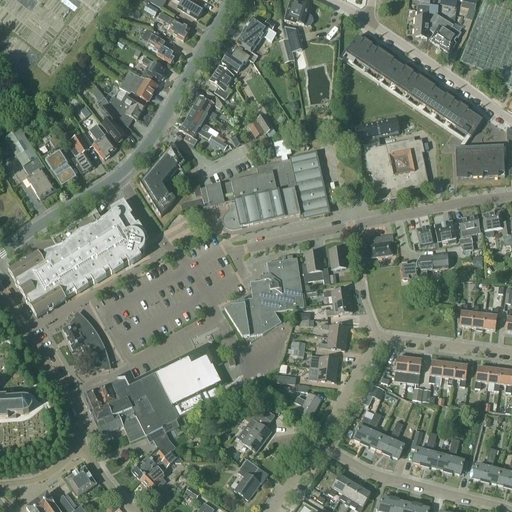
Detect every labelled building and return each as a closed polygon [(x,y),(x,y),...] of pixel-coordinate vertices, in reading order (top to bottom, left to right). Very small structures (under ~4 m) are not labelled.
[(196,21),(203,11),(188,2),(188,1),(186,0),(168,0),(179,6),(177,10),(196,21)] [(457,0),(440,0),(439,6),(455,9),(457,0)] [(477,1),(470,0),(462,0),(460,9),(474,12),(477,1)] [(482,79),(511,89),(511,13),(491,6),(492,4),(484,1),(462,64),(485,71),(482,79)] [(308,16),(310,9),(302,6),(301,7),(290,3),(284,21),(297,25),(297,24),(307,27),(308,27),(309,27),(310,26),(311,25),(312,24),(312,23),(312,22),(312,21),(312,20),(311,19),(310,18),(309,17),(308,16)] [(147,6),(144,11),(154,18),(158,12),(147,6)] [(427,39),(429,7),(417,6),(416,18),(415,18),(414,38),(427,39)] [(187,36),(188,35),(187,34),(189,31),(161,14),(158,20),(171,28),(168,34),(183,43),(184,42),(186,41),(188,38),(187,36)] [(429,32),(434,35),(429,43),(439,49),(451,29),(452,29),(453,27),(434,15),(430,22),(429,32)] [(272,33),(275,26),(267,21),(263,27),(252,19),(241,35),(242,36),(236,45),(238,46),(251,55),(262,38),(271,44),(276,36),(272,33)] [(291,54),(292,54),(302,51),(297,32),(284,28),(287,41),(288,40),(291,54)] [(452,29),(451,29),(439,49),(449,55),(455,45),(454,43),(456,39),(457,40),(460,35),(452,29)] [(174,59),(174,58),(175,55),(163,47),(165,43),(162,41),(154,36),(153,36),(148,44),(154,48),(153,50),(159,53),(156,57),(170,66),(171,65),(173,64),(174,62),(174,59)] [(357,38),(345,55),(360,65),(372,48),(372,47),(364,41),(363,42),(357,38)] [(294,62),(292,54),(291,54),(288,40),(287,41),(279,43),(284,65),(294,62)] [(251,55),(238,46),(231,56),(228,54),(222,64),(236,74),(243,65),(244,66),(247,61),(253,65),(257,59),(251,55)] [(372,48),(360,65),(373,74),(386,56),(377,50),(377,51),(372,48)] [(386,56),(373,74),(387,83),(399,66),(393,62),(394,61),(386,56)] [(147,68),(141,79),(145,81),(145,80),(154,86),(156,82),(159,84),(160,82),(162,82),(164,79),(163,77),(164,76),(162,75),(164,71),(144,59),(143,59),(142,62),(140,64),(147,68)] [(399,66),(387,83),(401,93),(413,75),(413,74),(405,69),(404,69),(399,66)] [(226,89),(233,78),(219,68),(209,83),(218,89),(214,95),(225,102),(231,93),(226,89)] [(77,69),(68,82),(72,85),(81,72),(77,69)] [(145,81),(141,79),(129,73),(119,90),(126,94),(127,94),(130,96),(131,94),(136,97),(147,104),(157,87),(154,86),(145,80),(145,81)] [(413,75),(401,93),(415,102),(427,83),(418,78),(418,79),(413,75)] [(120,85),(114,82),(112,87),(118,90),(120,85)] [(427,83),(415,102),(428,111),(440,94),(434,90),(435,89),(427,83)] [(116,119),(127,129),(132,120),(136,123),(141,115),(146,106),(130,96),(127,94),(126,94),(121,103),(112,98),(108,106),(107,108),(116,119)] [(207,117),(214,121),(217,117),(210,112),(213,107),(220,111),(222,107),(217,99),(210,94),(205,101),(200,98),(199,100),(197,100),(196,103),(196,105),(194,109),(207,117)] [(440,94),(428,111),(442,120),(454,103),(454,102),(446,96),(445,97),(440,94)] [(117,126),(113,121),(116,119),(107,108),(108,106),(104,100),(96,106),(106,122),(101,126),(116,145),(117,144),(118,145),(126,139),(125,138),(126,137),(123,134),(123,133),(117,125),(117,126)] [(290,105),(290,107),(291,108),(292,110),(293,111),(295,111),(296,110),(298,109),(298,108),(299,106),(298,104),(297,103),(296,102),(294,102),(292,103),(291,104),(290,105)] [(454,103),(442,120),(456,129),(467,112),(468,111),(459,105),(459,106),(454,103)] [(85,109),(80,113),(86,120),(90,116),(85,109)] [(207,117),(194,109),(192,113),(190,113),(189,116),(189,117),(186,122),(207,134),(211,136),(216,139),(218,134),(202,125),(207,117)] [(467,112),(456,129),(471,140),(482,122),(467,112)] [(265,136),(273,131),(264,116),(256,121),(265,136)] [(397,121),(355,130),(357,142),(363,141),(365,147),(364,147),(369,171),(371,171),(378,201),(391,199),(390,194),(427,186),(420,153),(423,153),(421,146),(420,142),(409,145),(408,143),(380,149),(380,147),(378,140),(399,136),(398,133),(399,133),(397,121)] [(197,142),(193,140),(197,134),(204,138),(209,141),(211,136),(207,134),(186,122),(184,126),(182,127),(181,129),(181,131),(180,133),(187,136),(183,142),(194,148),(197,142)] [(255,139),(263,135),(256,124),(249,129),(255,139)] [(93,147),(93,148),(103,161),(104,161),(106,161),(109,159),(109,157),(110,156),(116,152),(110,145),(110,143),(109,141),(107,141),(105,137),(105,138),(96,126),(89,132),(98,143),(93,147)] [(40,202),(56,192),(43,170),(44,169),(38,159),(20,131),(5,140),(29,178),(26,180),(40,202)] [(338,141),(341,135),(335,131),(330,138),(335,141),(336,140),(338,141)] [(89,151),(93,148),(93,147),(84,134),(80,137),(80,136),(67,144),(76,159),(72,162),(81,176),(93,168),(84,155),(89,152),(89,151)] [(244,146),(237,134),(229,139),(236,150),(244,146)] [(55,151),(41,160),(49,172),(53,179),(55,178),(62,188),(75,179),(66,165),(70,163),(62,151),(63,151),(52,135),(43,141),(45,145),(50,142),(55,151)] [(316,160),(315,155),(287,162),(286,157),(291,156),(288,141),(273,145),(277,159),(281,158),(282,163),(256,168),(258,177),(205,189),(200,190),(200,191),(201,194),(202,197),(203,201),(204,207),(205,212),(206,212),(205,211),(228,206),(230,214),(229,214),(228,214),(227,215),(226,216),(225,217),(225,218),(224,219),(224,220),(223,222),(224,223),(224,224),(224,225),(225,227),(226,228),(228,230),(230,231),(232,231),(234,231),(241,229),(241,228),(294,217),(294,219),(303,217),(304,220),(328,215),(327,210),(328,210),(328,207),(326,207),(323,192),(325,192),(324,189),(322,189),(321,181),(322,181),(321,177),(320,178),(317,163),(318,163),(317,160),(316,160)] [(219,142),(216,148),(224,152),(227,147),(219,142)] [(140,185),(160,218),(161,218),(175,201),(171,195),(168,197),(162,187),(162,185),(177,168),(180,170),(185,165),(184,164),(173,146),(140,185)] [(487,152),(488,179),(505,178),(503,151),(487,152)] [(487,152),(471,153),(473,180),(488,179),(487,152)] [(456,181),(473,180),(471,153),(455,154),(456,181)] [(141,259),(144,257),(144,256),(143,255),(143,253),(143,252),(143,250),(144,248),(144,247),(144,245),(145,244),(146,243),(147,242),(148,241),(123,203),(111,211),(113,215),(102,221),(96,212),(95,211),(86,220),(73,225),(62,234),(50,239),(51,239),(56,249),(40,259),(38,255),(8,273),(36,320),(66,302),(65,301),(75,295),(76,297),(88,289),(88,288),(93,285),(94,287),(106,279),(106,278),(111,276),(112,277),(124,269),(123,269),(128,266),(129,268),(141,260),(141,259)] [(511,237),(509,223),(501,225),(500,213),(482,217),(485,238),(487,240),(492,239),(494,236),(493,232),(502,231),(503,239),(511,237)] [(462,239),(480,235),(479,229),(476,218),(458,222),(460,233),(461,233),(462,239)] [(448,246),(456,244),(451,223),(434,227),(438,244),(447,242),(448,246)] [(434,245),(433,240),(431,228),(416,231),(411,232),(414,244),(418,243),(420,248),(434,245)] [(390,243),(393,243),(392,237),(368,240),(369,251),(363,252),(365,265),(371,264),(371,259),(392,256),(390,243)] [(511,237),(503,239),(505,247),(511,246),(511,242),(511,237)] [(332,272),(346,270),(343,250),(329,252),(332,272)] [(327,270),(322,271),(319,253),(305,255),(307,265),(302,266),(305,288),(308,288),(307,284),(323,282),(324,287),(330,286),(327,270)] [(423,272),(448,270),(447,256),(421,258),(416,265),(406,266),(405,265),(402,265),(401,267),(399,267),(401,282),(403,282),(404,283),(407,283),(408,282),(410,281),(409,279),(424,278),(423,272)] [(262,337),(281,324),(275,314),(304,310),(297,260),(293,261),(292,257),(281,259),(282,262),(266,265),(268,277),(262,278),(263,282),(250,284),(252,300),(243,301),(231,307),(224,311),(242,339),(243,339),(262,336),(262,337)] [(487,278),(492,283),(497,278),(493,273),(487,278)] [(317,298),(316,291),(305,292),(306,299),(317,298)] [(332,298),(333,305),(350,303),(349,291),(323,294),(324,299),(332,298)] [(350,303),(333,305),(334,312),(326,313),(326,318),(352,314),(350,303)] [(471,330),(473,315),(466,314),(467,307),(462,307),(461,313),(459,328),(471,330)] [(485,316),(477,315),(478,308),(473,308),(473,315),(471,330),(475,330),(475,332),(483,333),(483,331),(485,316)] [(492,317),(485,316),(483,331),(495,333),(497,318),(496,318),(497,311),(492,310),(492,317)] [(71,327),(81,349),(96,340),(95,338),(93,335),(91,333),(89,330),(88,328),(86,325),(83,323),(81,321),(79,319),(77,317),(70,325),(71,327)] [(329,332),(328,339),(346,341),(347,329),(322,326),(321,331),(329,332)] [(71,327),(67,329),(62,331),(73,353),(81,349),(71,327)] [(346,341),(328,339),(327,346),(319,345),(319,350),(344,353),(346,341)] [(84,356),(84,357),(85,357),(86,356),(88,357),(89,357),(90,358),(91,359),(92,360),(93,361),(93,362),(93,363),(93,364),(93,365),(93,366),(93,367),(92,368),(91,369),(90,370),(92,373),(107,371),(107,368),(106,365),(105,362),(105,359),(104,356),(103,353),(102,351),(100,348),(99,345),(98,343),(96,340),(81,349),(84,356)] [(293,352),(303,353),(304,353),(305,345),(291,343),(290,351),(293,351),(293,352)] [(113,388),(112,389),(118,405),(125,426),(122,427),(123,428),(126,436),(130,444),(145,438),(149,445),(153,443),(153,442),(166,436),(165,435),(179,428),(176,422),(179,420),(178,420),(221,399),(220,398),(210,403),(209,400),(206,394),(224,385),(215,367),(219,365),(219,363),(218,363),(210,346),(205,348),(132,384),(128,375),(126,376),(117,380),(119,385),(112,388),(113,388)] [(304,353),(303,353),(293,352),(292,359),(303,361),(304,353)] [(337,361),(312,358),(310,358),(309,370),(336,373),(337,361)] [(406,385),(407,375),(409,360),(397,359),(395,374),(394,383),(406,385)] [(419,377),(421,362),(409,360),(407,375),(406,385),(418,386),(419,377)] [(452,388),(453,381),(455,366),(450,365),(451,363),(443,362),(443,364),(441,379),(448,380),(447,387),(452,388)] [(443,364),(431,363),(429,378),(429,384),(434,385),(434,378),(441,379),(443,364)] [(467,367),(455,366),(453,381),(460,382),(459,388),(464,389),(465,382),(467,367)] [(498,394),(499,387),(499,386),(501,372),(496,371),(497,369),(489,368),(489,370),(487,385),(494,386),(493,393),(498,394)] [(489,370),(477,369),(475,384),(475,390),(479,391),(480,384),(487,385),(489,370)] [(334,385),(336,373),(309,370),(307,382),(334,385)] [(499,386),(499,387),(506,387),(505,394),(510,395),(511,388),(511,381),(511,372),(501,372),(499,386)] [(296,379),(277,377),(276,385),(295,387),(296,379)] [(96,390),(85,394),(92,410),(94,414),(118,405),(112,389),(110,389),(109,385),(96,390)] [(374,388),(370,397),(373,399),(379,402),(383,392),(374,388)] [(421,404),(422,392),(413,390),(412,402),(421,404)] [(430,398),(431,393),(424,392),(422,404),(429,405),(430,399),(430,398)] [(16,416),(22,415),(23,415),(29,413),(29,414),(29,413),(32,409),(32,408),(32,404),(31,403),(28,400),(27,399),(22,399),(22,398),(21,398),(15,399),(14,396),(0,396),(0,419),(16,419),(16,416)] [(310,421),(320,402),(309,396),(305,403),(297,398),(294,404),(302,408),(299,414),(310,421)] [(118,405),(94,414),(97,423),(102,436),(123,428),(122,427),(125,426),(118,405)] [(259,407),(255,412),(257,414),(262,417),(270,424),(274,418),(259,407)] [(257,414),(252,421),(243,432),(237,441),(256,455),(271,434),(265,430),(270,424),(262,417),(257,414)] [(375,414),(372,421),(378,424),(381,417),(375,414)] [(200,426),(209,428),(212,421),(202,418),(200,426)] [(483,427),(486,428),(486,425),(490,426),(491,421),(485,419),(483,427)] [(369,427),(373,428),(376,430),(378,424),(372,421),(369,427)] [(396,424),(394,430),(400,433),(403,427),(396,424)] [(367,428),(366,431),(359,428),(353,441),(360,444),(359,446),(364,448),(370,433),(373,428),(369,427),(367,428)] [(373,428),(370,433),(364,448),(368,450),(369,448),(375,451),(381,438),(375,435),(376,432),(376,430),(373,428)] [(391,436),(394,438),(397,439),(400,433),(394,430),(391,436)] [(415,433),(410,451),(416,452),(417,450),(419,445),(420,445),(422,434),(415,433)] [(429,435),(428,441),(435,443),(436,436),(429,435)] [(139,465),(131,473),(140,482),(161,463),(169,457),(168,456),(173,452),(176,450),(169,443),(166,436),(153,442),(153,443),(157,449),(154,452),(152,453),(150,456),(147,458),(139,465)] [(389,438),(388,440),(381,438),(375,451),(382,454),(381,456),(385,458),(392,442),(394,438),(391,436),(389,438)] [(397,439),(394,438),(392,442),(385,458),(390,460),(391,458),(397,461),(403,447),(397,444),(398,442),(397,439)] [(426,447),(430,448),(433,449),(435,443),(428,441),(426,447)] [(452,441),(451,447),(458,449),(459,442),(452,441)] [(417,450),(416,452),(413,465),(420,466),(419,468),(424,470),(428,453),(430,448),(426,447),(424,449),(424,452),(417,450)] [(449,454),(453,454),(456,455),(458,449),(451,447),(449,454)] [(433,449),(430,448),(428,453),(424,470),(429,471),(429,469),(436,471),(440,456),(441,453),(434,451),(433,449)] [(490,450),(488,457),(495,459),(496,452),(490,450)] [(161,463),(140,482),(149,491),(156,485),(159,489),(166,484),(163,480),(165,478),(162,475),(166,471),(167,469),(174,463),(179,459),(173,452),(168,456),(169,457),(161,463)] [(447,455),(447,458),(440,456),(436,471),(443,472),(442,474),(447,476),(453,454),(449,454),(447,455)] [(463,462),(456,461),(457,458),(456,455),(453,454),(447,476),(452,477),(452,475),(459,477),(461,471),(466,473),(469,463),(463,462)] [(248,502),(260,485),(252,479),(258,470),(246,461),(237,474),(243,479),(234,492),(248,502)] [(477,466),(473,480),(480,482),(479,484),(484,485),(488,469),(490,464),(486,463),(484,465),(484,468),(477,466)] [(493,465),(490,464),(488,469),(484,485),(489,486),(489,485),(496,486),(500,472),(493,470),(494,467),(493,465)] [(182,477),(187,482),(197,473),(192,468),(182,477)] [(96,487),(96,486),(85,469),(84,469),(66,481),(65,481),(66,482),(77,498),(77,499),(78,498),(95,487),(96,487)] [(507,471),(507,474),(500,472),(496,486),(503,488),(502,490),(507,491),(511,475),(511,472),(511,469),(509,469),(507,471)] [(342,496),(350,483),(339,477),(332,490),(328,496),(332,498),(336,493),(342,496)] [(349,509),(350,507),(349,507),(352,502),(360,490),(350,483),(342,496),(339,501),(345,504),(344,506),(349,509)] [(200,495),(189,488),(185,494),(196,502),(200,495)] [(363,509),(370,496),(360,490),(352,502),(349,507),(350,507),(355,511),(360,511),(363,509)] [(73,511),(63,498),(55,503),(53,505),(47,495),(26,510),(27,511),(73,511)] [(325,501),(319,497),(316,501),(322,505),(325,501)] [(379,511),(378,511),(391,511),(394,500),(389,499),(389,501),(382,499),(379,511)] [(391,511),(403,511),(405,505),(398,503),(399,501),(394,500),(391,511)]
